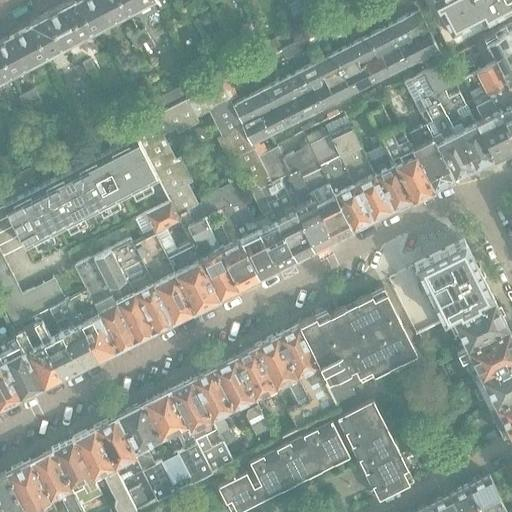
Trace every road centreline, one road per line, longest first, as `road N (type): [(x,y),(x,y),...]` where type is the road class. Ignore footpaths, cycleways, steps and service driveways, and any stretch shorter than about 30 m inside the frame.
road 1 (residential): [(472,191),(0,432)]
road 2 (residential): [(384,511),(511,446)]
